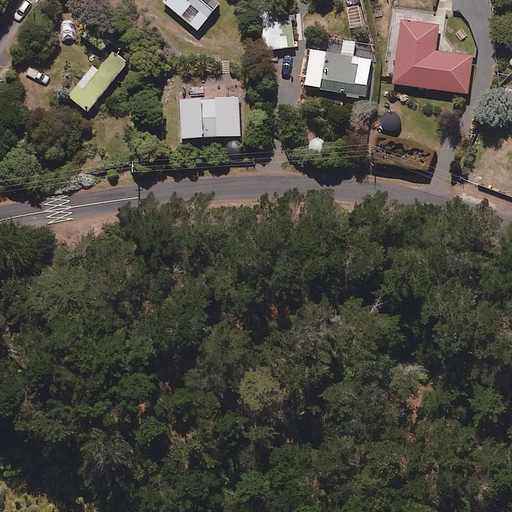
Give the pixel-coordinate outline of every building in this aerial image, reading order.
[(221,5),(214,0),(168,0),(165,4),(199,32),(221,5)] [(57,45),(88,69),(108,43),(123,54),(128,47),(81,12),(57,45)] [(293,21),(274,22),(276,50),(295,49),(293,21)] [(441,27),(403,22),(395,85),(470,95),(475,57),(437,52),(441,27)] [(356,42),(346,41),(344,56),(312,52),(307,91),(368,97),(373,61),(354,58),(356,42)] [(129,65),(111,50),(71,97),(89,113),(129,65)] [(240,100),(182,101),(183,139),(241,138),(240,100)]
